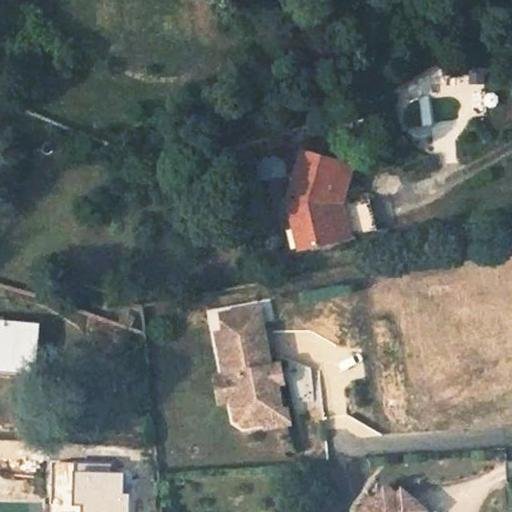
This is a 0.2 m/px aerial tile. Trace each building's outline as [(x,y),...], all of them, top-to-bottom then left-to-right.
[(383,132),(388,132),(392,131),(394,128),(396,126),(396,123),(396,120),(394,118),(392,116),(391,114),(388,114),(386,113),(383,114),(380,115),(378,116),(377,119),(376,121),(375,124),(376,126),(377,128),(379,131),(383,132)] [(347,160),(306,147),(290,200),(300,245),(341,237),(333,200),(347,160)] [(333,200),(341,237),(352,235),(346,204),(357,162),(347,160),(333,200)] [(255,171),(257,177),(281,170),(280,165),(272,162),(261,164),(255,171)] [(267,419),(265,412),(283,409),(282,408),(277,381),(276,374),(270,376),(268,366),(271,365),(271,364),(271,361),(265,330),(260,305),(222,312),(226,329),(218,330),(226,373),(226,374),(231,373),(235,395),(233,398),(237,418),(245,423),(266,419),(267,419)] [(215,313),(218,330),(226,329),(222,312),(215,313)] [(0,361),(33,365),(37,321),(0,318),(0,361)] [(271,329),(265,330),(271,361),(277,359),(271,329)] [(270,376),(276,374),(277,381),(284,380),(281,362),(271,364),(271,365),(268,366),(270,376)] [(221,400),(233,398),(235,395),(231,373),(226,374),(226,373),(216,374),(221,400)] [(265,412),(267,419),(266,419),(267,425),(290,421),(287,407),(282,408),(283,409),(265,412)] [(407,511),(392,498),(396,493),(385,484),(372,499),(370,497),(361,507),(360,511),(407,511)] [(401,488),(396,493),(392,498),(407,511),(421,511),(425,508),(401,488)]
